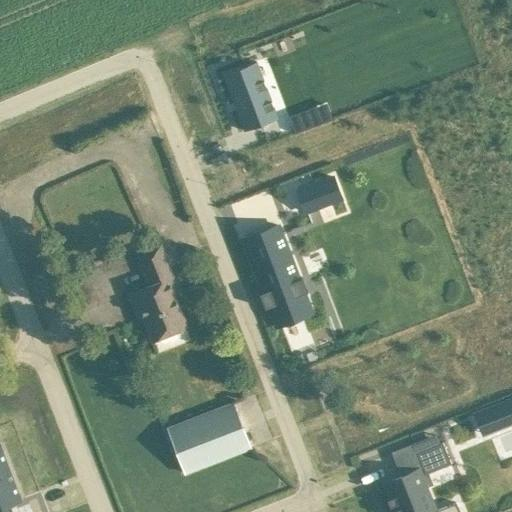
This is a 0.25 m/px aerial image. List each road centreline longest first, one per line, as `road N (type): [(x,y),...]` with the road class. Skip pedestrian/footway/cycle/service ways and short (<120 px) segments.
road 1 (residential): [(0,113),(131,62),(151,73),(305,480),(303,506),(287,511)]
road 2 (residential): [(101,511),(37,346)]
